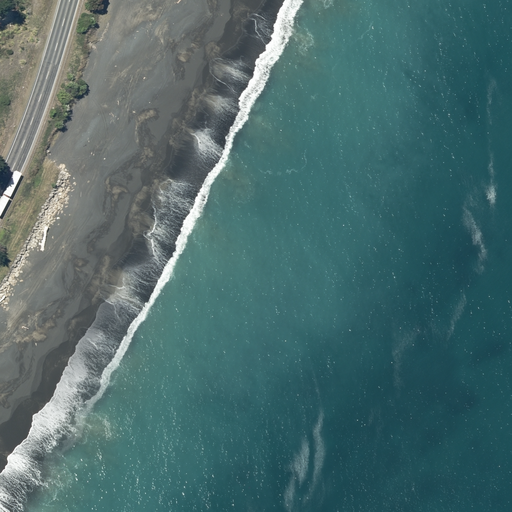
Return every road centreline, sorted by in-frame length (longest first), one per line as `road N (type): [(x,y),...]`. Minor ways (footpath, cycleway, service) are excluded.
road 1 (trunk): [(0,166),(57,0)]
road 2 (trunk): [(33,0),(0,119)]
